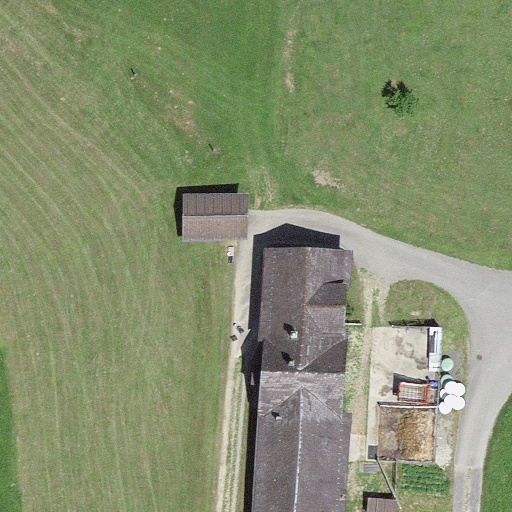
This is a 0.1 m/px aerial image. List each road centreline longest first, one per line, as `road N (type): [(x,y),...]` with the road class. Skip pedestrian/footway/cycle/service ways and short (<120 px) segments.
road 1 (track): [(511,309),(340,236),(280,230),(251,265),(234,511)]
road 2 (track): [(511,361),(496,381),(481,511)]
